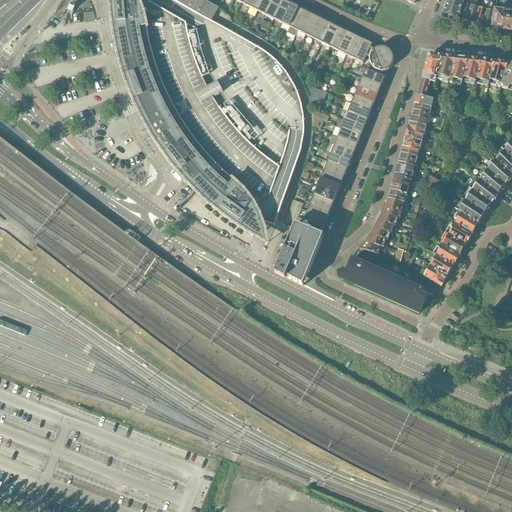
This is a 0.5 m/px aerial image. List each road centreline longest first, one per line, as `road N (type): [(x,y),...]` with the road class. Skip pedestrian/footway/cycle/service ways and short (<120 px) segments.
road 1 (secondary): [(89,182),(187,253),(411,368)]
road 2 (residential): [(326,252),(378,207),(410,97),(405,58)]
road 3 (residential): [(326,252),(405,58)]
road 4 (residential): [(431,330),(325,280),(326,252)]
road 5 (residential): [(431,330),(489,235),(511,224)]
road 6 (secondary): [(89,182),(0,85)]
